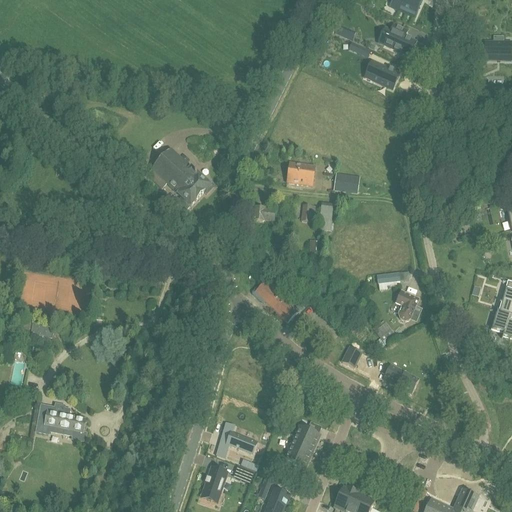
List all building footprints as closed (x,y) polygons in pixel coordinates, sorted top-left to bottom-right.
[(395,0),(397,0),(394,6),(415,15),(420,5),(420,6),(422,1),(420,0),(395,0)] [(343,38),(347,30),(338,26),(335,34),(343,38)] [(390,32),(384,47),(394,51),(394,52),(394,51),(401,54),(400,55),(401,55),(401,54),(409,58),(412,50),(415,44),(415,43),(411,41),(411,40),(410,40),(407,39),(407,38),(407,39),(404,38),(404,37),(406,33),(406,32),(394,27),(392,32),(390,32)] [(485,44),(485,61),(511,62),(511,55),(511,45),(511,44),(503,44),(493,44),(485,44)] [(360,48),(357,55),(368,60),(371,53),(360,48)] [(375,75),(372,82),(392,91),(397,80),(398,80),(400,75),(397,74),(396,74),(394,73),(394,71),(393,73),(390,71),(390,70),(390,69),(389,71),(372,63),(368,72),(375,75)] [(152,171),(167,186),(182,199),(177,204),(186,212),(209,187),(206,184),(208,181),(199,173),(196,175),(171,151),(152,171)] [(312,188),(315,168),(290,164),(287,185),(312,188)] [(333,192),(358,196),(360,179),(336,175),(333,192)] [(401,192),(398,199),(406,202),(409,196),(401,192)] [(321,208),(303,206),(301,223),(319,225),(318,233),(331,234),(333,206),(321,204),(321,208)] [(255,208),(253,222),(264,223),(264,222),(274,223),(275,212),(265,211),(265,210),(255,208)] [(378,286),(379,286),(396,283),(400,283),(399,275),(377,278),(378,286)] [(511,284),(507,283),(506,282),(506,283),(507,284),(508,284),(502,304),(501,304),(501,305),(502,305),(499,313),(498,313),(489,311),(511,317),(511,284)] [(252,295),(260,303),(262,301),(287,324),(297,314),(264,283),(259,290),(256,288),(252,293),(252,295)] [(357,306),(361,301),(351,292),(347,297),(357,306)] [(405,323),(410,321),(419,302),(401,294),(395,305),(402,308),(398,316),(400,321),(405,323)] [(511,317),(489,311),(496,313),(497,314),(492,331),(503,335),(503,336),(502,339),(503,340),(503,338),(511,341),(511,317)] [(22,336),(52,340),(53,328),(23,324),(22,336)] [(350,349),(342,364),(354,370),(362,355),(350,349)] [(365,368),(358,364),(354,371),(361,375),(365,368)] [(383,381),(412,395),(419,381),(390,367),(383,381)] [(48,436),(49,433),(74,438),(73,441),(84,443),(86,435),(82,434),(85,421),(69,417),(70,410),(64,409),(65,408),(56,406),(54,415),(49,413),(47,421),(39,420),(36,433),(48,436)] [(314,429),(325,433),(327,425),(317,421),(314,429)] [(226,425),(218,453),(226,456),(228,447),(252,456),(256,444),(232,435),(234,428),(226,425)] [(305,471),(320,437),(300,427),(284,461),(305,471)] [(202,497),(218,502),(227,476),(211,471),(202,497)] [(271,485),(264,482),(258,498),(265,501),(271,485)] [(346,490),(343,488),(333,509),(340,511),(370,511),(375,503),(357,495),(358,493),(347,488),(346,490)] [(264,511),(284,511),(290,498),(273,491),(264,511)] [(425,511),(471,511),(478,498),(463,491),(453,511),(431,501),(425,511)]
